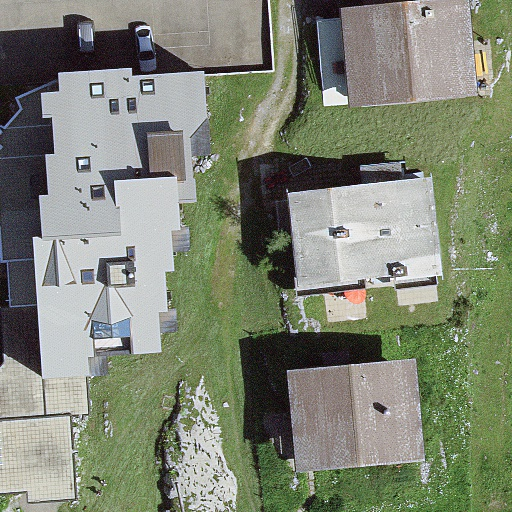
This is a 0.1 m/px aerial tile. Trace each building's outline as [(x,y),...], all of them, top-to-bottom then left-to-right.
[(462,11),(347,20),(353,101),(469,92),(462,11)] [(202,117),(200,75),(48,83),(0,135),(0,150),(6,260),(39,259),(41,306),(47,414),(71,413),(85,413),(91,352),(154,347),(155,270),(170,271),(173,200),(191,196),(187,139),(202,117)] [(425,188),(294,201),(303,287),(433,274),(425,188)] [(0,491),(37,493),(74,491),(71,413),(47,414),(41,306),(0,306),(0,491)] [(407,373),(298,383),(306,467),(415,457),(407,373)]
